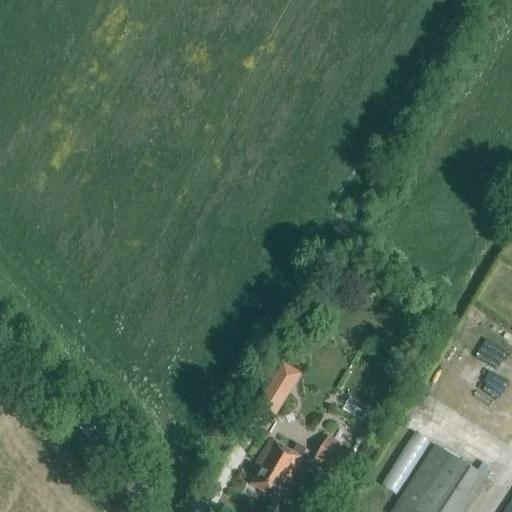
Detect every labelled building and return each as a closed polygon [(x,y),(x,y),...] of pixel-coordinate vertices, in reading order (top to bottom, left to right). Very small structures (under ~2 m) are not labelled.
[(285,361),(257,408),(277,419),(305,373),(285,361)] [(369,410),(350,398),(343,410),(362,422),(369,410)] [(339,476),(361,439),(338,425),(330,438),(329,437),(314,461),(339,476)] [(289,483),(302,460),(308,450),(297,444),(291,454),(270,441),(256,464),(261,467),(251,484),(275,498),(285,481),(289,483)] [(435,446),(392,511),(464,511),(485,479),(435,446)] [(511,511),(511,500),(503,511),(511,511)]
